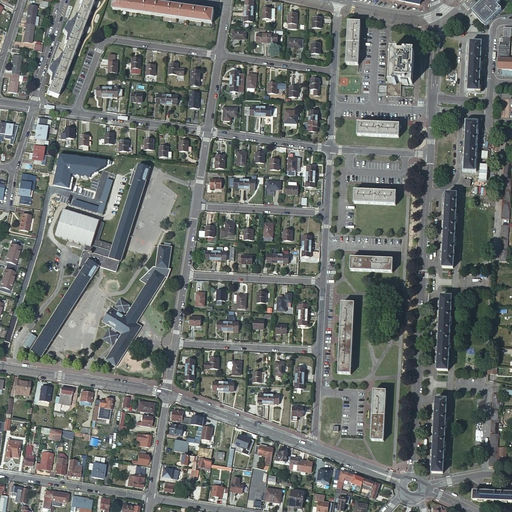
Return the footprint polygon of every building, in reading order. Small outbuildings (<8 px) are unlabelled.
[(82,0),(47,94),(57,98),(94,0),(82,0)] [(114,0),(114,10),(212,24),(214,9),(199,7),(199,10),(189,8),(190,6),(175,4),(175,6),(165,4),(165,2),(151,0),(150,3),(140,1),(139,0),(114,0)] [(497,0),(484,0),(472,12),(485,26),(502,10),(497,6),(501,3),(497,0)] [(245,1),(245,11),(253,12),(253,2),(245,1)] [(28,21),(27,24),(34,25),(35,17),(37,8),(28,6),(26,21),(28,21)] [(261,9),(261,20),(270,20),(270,9),(261,9)] [(245,11),(244,22),(253,23),(253,12),(245,11)] [(289,12),(288,22),(297,23),(297,12),(289,12)] [(313,17),(312,29),(321,29),(321,18),(313,17)] [(348,22),(346,64),(359,65),(361,22),(348,22)] [(27,24),(27,28),(25,28),(23,42),(32,43),(34,25),(27,24)] [(508,69),(509,59),(510,35),(511,28),(504,28),(503,38),(499,38),(498,69),(499,69),(508,69)] [(233,32),(233,40),(246,41),(246,32),(233,32)] [(256,44),(267,44),(267,35),(257,35),(256,44)] [(267,44),(278,44),(278,35),(267,35),(267,44)] [(289,39),(289,48),(302,48),(302,40),(289,39)] [(312,40),(312,52),(320,52),(320,40),(312,40)] [(479,91),(481,42),(470,42),(470,54),(469,54),(469,58),(470,58),(469,77),(468,76),(468,81),(469,81),(468,91),(479,91)] [(400,97),(401,88),(396,88),(397,83),(401,83),(401,81),(403,82),(403,84),(413,84),(415,51),(405,51),(405,53),(399,52),(399,50),(392,50),(390,83),(387,83),(386,96),(400,97)] [(13,70),(12,74),(19,75),(21,57),(13,56),(11,70),(13,70)] [(132,58),(131,70),(140,70),(141,59),(132,58)] [(108,62),(107,73),(116,74),(117,63),(108,62)] [(147,65),(146,76),(155,76),(156,65),(147,65)] [(169,65),(168,76),(177,76),(184,77),(184,71),(178,71),(178,65),(169,65)] [(232,72),(231,82),(239,83),(244,83),(244,76),(240,76),(240,73),(237,73),(237,70),(233,70),(233,72),(232,72)] [(12,74),(12,78),(10,78),(8,92),(16,93),(19,75),(12,74)] [(192,74),(191,84),(200,85),(201,74),(192,74)] [(255,88),(256,75),(248,75),(247,91),(248,92),(253,92),(254,91),(254,88),(255,88)] [(311,79),(311,90),(315,90),(315,96),(320,96),(320,90),(320,80),(311,79)] [(231,82),(230,93),(233,93),(233,96),(235,96),(235,93),(238,94),(238,93),(243,93),(244,83),(239,83),(231,82)] [(269,83),(268,94),(277,94),(278,83),(269,83)] [(96,96),(106,97),(107,88),(96,87),(96,91),(96,95),(96,96)] [(289,87),(289,98),(298,98),(298,87),(289,87)] [(106,97),(117,98),(117,97),(117,90),(117,89),(107,88),(106,97)] [(131,94),(130,103),(141,104),(142,95),(131,94)] [(155,105),(166,106),(166,97),(156,96),(155,105)] [(166,106),(177,107),(177,97),(166,97),(166,106)] [(190,98),(189,109),(198,110),(199,99),(190,98)] [(249,116),(261,116),(261,107),(250,107),(249,116)] [(261,116),(271,117),(271,115),(271,109),(271,108),(261,107),(261,116)] [(237,109),(224,109),(223,121),(231,122),(231,118),(237,118),(237,109)] [(310,111),(309,122),(318,122),(319,112),(310,111)] [(285,112),(284,125),(297,125),(297,117),(294,117),(294,113),(285,112)] [(36,127),(35,133),(46,135),(47,128),(46,128),(46,127),(47,120),(40,119),(39,127),(36,127)] [(309,122),(309,132),(317,133),(318,122),(309,122)] [(357,122),(356,135),(399,137),(400,124),(357,122)] [(475,171),(477,123),(466,122),(465,132),(465,136),(465,155),(464,155),(464,159),(465,159),(464,171),(475,171)] [(6,125),(4,135),(4,137),(11,138),(11,142),(15,142),(16,135),(17,126),(13,126),(6,125)] [(65,128),(65,138),(74,138),(74,128),(65,128)] [(37,140),(36,144),(43,145),(44,141),(45,142),(46,135),(35,133),(34,140),(37,140)] [(105,133),(105,144),(114,144),(114,133),(105,133)] [(81,135),(80,146),(88,146),(89,135),(81,135)] [(145,139),(145,149),(153,150),(153,139),(145,139)] [(120,140),(120,151),(129,152),(129,141),(120,140)] [(179,142),(179,153),(188,153),(188,142),(179,142)] [(36,144),(36,147),(33,147),(32,154),(43,155),(44,149),(43,148),(43,145),(36,144)] [(160,158),(168,158),(168,152),(168,147),(160,147),(160,158)] [(239,152),(238,166),(246,166),(247,153),(239,152)] [(256,153),(255,164),(264,164),(265,153),(256,153)] [(41,162),(46,163),(47,156),(43,155),(32,154),(31,159),(31,161),(34,161),(33,165),(40,166),(41,162)] [(219,157),(218,170),(227,170),(228,157),(219,157)] [(289,158),(289,171),(297,172),(297,167),(301,167),(301,159),(294,159),(289,158)] [(271,160),(270,171),(279,171),(279,160),(271,160)] [(511,163),(505,162),(504,171),(501,219),(509,219),(511,163)] [(92,248),(85,246),(84,250),(85,251),(80,268),(79,268),(74,276),(78,278),(39,338),(31,350),(42,357),(99,267),(104,269),(117,272),(120,261),(122,262),(126,249),(150,168),(145,166),(139,165),(136,172),(134,171),(130,185),(132,186),(114,246),(95,240),(92,248)] [(303,177),(306,177),(315,178),(315,167),(307,167),(306,170),(304,170),(303,177)] [(20,181),(19,188),(30,190),(31,183),(30,183),(31,175),(22,174),(21,181),(20,181)] [(306,177),(306,188),(309,188),(312,188),(315,188),(315,178),(306,177)] [(245,190),(245,181),(234,180),(234,179),(230,179),(229,180),(229,187),(230,188),(234,188),(234,189),(245,190)] [(211,180),(211,189),(222,189),(222,181),(211,180)] [(245,190),(255,190),(256,181),(245,181),(245,190)] [(268,184),(268,189),(281,190),(282,182),(268,181),(268,184)] [(288,190),(288,195),(299,196),(299,187),(298,187),(298,185),(297,185),(297,183),(289,183),(289,186),(288,186),(288,190)] [(19,188),(18,195),(21,195),(19,204),(30,205),(32,197),(29,197),(30,190),(19,188)] [(354,190),(353,203),(396,205),(396,192),(354,190)] [(453,269),(457,195),(446,194),(445,206),(444,211),(445,211),(444,229),(443,229),(443,233),(444,233),(443,252),(442,252),(442,256),(443,256),(442,268),(453,269)] [(346,206),(345,225),(353,225),(353,207),(346,206)] [(55,236),(85,246),(92,248),(95,240),(100,221),(63,209),(55,236)] [(21,215),(18,231),(27,232),(30,216),(21,215)] [(220,230),(220,235),(233,236),(233,223),(225,222),(225,230),(220,230)] [(264,225),(263,238),(272,238),(272,225),(264,225)] [(500,261),(506,262),(507,247),(508,226),(501,225),(500,261)] [(206,226),(205,237),(214,238),(214,226),(206,226)] [(245,229),(244,240),(253,241),(253,230),(245,229)] [(284,230),(283,242),(292,242),(293,231),(284,230)] [(303,236),(302,247),(311,247),(312,237),(303,236)] [(7,252),(19,256),(22,247),(10,243),(7,252)] [(216,260),(226,260),(227,252),(222,251),(222,247),(217,247),(217,251),(216,251),(216,260)] [(302,247),(302,257),(310,258),(311,247),(302,247)] [(206,251),(205,259),(216,260),(216,251),(207,251),(206,251)] [(5,261),(8,262),(16,264),(19,256),(7,252),(5,261)] [(267,263),(278,264),(278,255),(268,254),(267,263)] [(242,255),(242,264),(253,264),(254,256),(242,255)] [(278,264),(288,264),(289,255),(278,255),(278,264)] [(351,258),(351,270),(393,272),(393,260),(351,258)] [(2,278),(13,281),(16,273),(5,269),(2,278)] [(112,307),(103,321),(112,327),(117,330),(122,334),(119,340),(117,342),(106,360),(116,367),(142,326),(136,323),(148,304),(166,276),(155,269),(131,308),(130,309),(126,316),(121,313),(117,311),(112,307)] [(2,278),(0,284),(0,287),(10,290),(13,281),(2,278)] [(217,291),(216,302),(217,302),(217,305),(222,305),(222,302),(225,302),(225,291),(217,291)] [(196,292),(196,306),(204,306),(204,292),(196,292)] [(258,292),(257,304),(266,304),(266,293),(258,292)] [(278,297),(277,311),(285,311),(286,301),(291,302),(291,293),(286,293),(286,298),(278,297)] [(238,302),(237,308),(246,309),(246,295),(238,294),(238,302)] [(448,371),(451,298),(441,297),(440,309),(439,309),(439,313),(440,313),(439,331),(438,331),(438,336),(439,336),(438,354),(437,354),(437,359),(438,359),(437,371),(448,371)] [(119,309),(117,311),(121,313),(122,311),(125,313),(128,308),(130,309),(131,308),(129,306),(130,305),(120,299),(117,302),(115,306),(119,309)] [(342,302),(338,374),(352,374),(355,303),(342,302)] [(300,304),(299,315),(308,315),(308,304),(300,304)] [(299,315),(299,325),(307,326),(308,315),(299,315)] [(190,316),(190,325),(201,326),(201,317),(190,316)] [(254,320),(253,329),(265,329),(265,321),(254,320)] [(228,322),(218,321),(217,330),(228,331),(228,322)] [(239,322),(228,322),(228,331),(238,331),(239,322)] [(276,325),(275,333),(287,334),(287,325),(276,325)] [(117,330),(112,327),(111,330),(109,328),(102,339),(112,345),(115,340),(117,342),(119,340),(116,338),(118,334),(115,333),(117,330)] [(23,345),(29,349),(37,336),(31,333),(23,345)] [(218,370),(218,359),(210,359),(210,363),(204,363),(204,369),(218,370)] [(186,360),(185,370),(194,370),(194,360),(186,360)] [(241,375),(242,361),(233,361),(230,361),(228,363),(228,367),(229,368),(233,368),(233,375),(241,375)] [(275,362),(274,375),(282,375),(283,362),(275,362)] [(295,368),(295,379),(304,379),(304,369),(295,368)] [(185,370),(185,381),(194,381),(194,370),(185,370)] [(263,383),(263,373),(263,372),(254,372),(254,383),(263,383)] [(295,379),(294,389),(297,389),(296,393),(300,393),(300,389),(303,389),(304,379),(295,379)] [(18,380),(16,393),(23,394),(23,395),(29,396),(31,383),(25,383),(25,382),(18,380)] [(223,382),(213,382),(213,390),(223,390),(223,382)] [(233,383),(223,382),(223,390),(233,391),(233,383)] [(42,387),(39,401),(49,403),(51,389),(42,387)] [(61,389),(59,398),(64,399),(71,400),(72,397),(73,391),(61,389)] [(372,428),(371,440),(384,441),(386,391),(375,391),(374,391),(372,428)] [(81,402),(81,405),(91,407),(91,404),(92,404),(93,394),(82,392),(81,402)] [(258,403),(268,403),(268,395),(258,394),(258,403)] [(497,448),(500,394),(493,394),(489,466),(496,466),(497,456),(497,448)] [(268,403),(279,404),(279,395),(268,395),(268,403)] [(96,401),(93,422),(96,422),(97,413),(104,414),(104,413),(111,414),(111,411),(112,411),(113,401),(106,399),(105,402),(96,401)] [(432,461),(432,473),(443,473),(447,400),(435,399),(435,411),(434,411),(434,415),(435,415),(434,434),(433,434),(433,438),(434,438),(433,457),(432,457),(432,461)] [(140,402),(138,412),(153,414),(154,405),(140,402)] [(293,407),(293,416),(293,420),(297,421),(298,416),(304,416),(304,408),(299,408),(293,407)] [(199,426),(203,427),(205,418),(193,417),(192,421),(183,419),(184,412),(174,410),(172,421),(183,422),(182,424),(199,426)] [(122,412),(119,431),(127,432),(127,427),(123,426),(125,413),(122,412)] [(153,417),(143,415),(142,423),(138,423),(137,426),(151,428),(153,417)] [(172,424),(171,434),(186,436),(187,433),(181,432),(182,426),(172,424)] [(73,427),(72,432),(74,433),(90,435),(91,432),(91,430),(73,427)] [(204,427),(203,431),(210,432),(209,435),(212,436),(213,428),(204,427)] [(62,431),(52,429),(51,438),(60,439),(61,435),(62,431)] [(72,432),(62,431),(61,435),(66,436),(66,439),(73,440),(74,436),(74,433),(72,432)] [(149,448),(151,436),(138,434),(137,439),(141,440),(140,447),(149,448)] [(240,436),(237,445),(247,449),(247,451),(250,452),(254,441),(240,436)] [(187,442),(176,440),(175,451),(181,452),(182,449),(185,450),(187,448),(188,445),(191,445),(191,443),(187,442)] [(8,441),(6,457),(12,458),(12,456),(18,458),(21,443),(8,441)] [(257,445),(253,468),(258,469),(260,456),(268,457),(266,471),(269,471),(270,471),(274,448),(257,445)] [(26,452),(24,466),(33,467),(34,456),(30,455),(31,453),(26,452)] [(218,452),(217,460),(225,461),(226,453),(218,452)] [(277,452),(276,461),(287,463),(287,461),(291,462),(291,457),(288,457),(288,454),(277,452)] [(64,459),(64,463),(67,464),(68,458),(66,458),(64,455),(64,454),(59,453),(59,458),(64,459)] [(43,454),(40,470),(51,472),(53,456),(43,454)] [(132,462),(132,464),(147,466),(148,456),(138,454),(137,462),(133,462),(132,462)] [(193,470),(196,470),(197,464),(198,457),(195,456),(195,458),(181,455),(180,461),(183,461),(183,466),(188,466),(189,463),(194,464),(193,470)] [(291,462),(289,470),(291,470),(293,471),(294,465),(299,465),(298,471),(302,472),(303,464),(304,462),(300,461),(300,459),(295,458),(296,456),(292,455),(291,457),(291,462)] [(89,463),(88,470),(93,470),(92,477),(103,479),(106,466),(103,465),(104,459),(95,457),(93,464),(89,463)] [(64,459),(59,458),(56,475),(65,476),(67,466),(66,466),(67,464),(64,463),(64,459)] [(212,462),(200,458),(198,462),(197,465),(199,465),(199,467),(204,468),(204,467),(211,468),(212,462)] [(302,472),(312,474),(314,463),(311,463),(311,461),(307,460),(307,462),(304,461),(304,462),(303,464),(302,472)] [(82,467),(69,465),(68,471),(69,471),(68,477),(73,478),(73,477),(80,478),(81,473),(82,467)] [(139,467),(136,467),(134,479),(133,481),(129,480),(128,486),(132,487),(142,489),(143,483),(142,483),(142,481),(143,481),(145,470),(139,469),(139,467)] [(165,478),(170,479),(171,476),(173,476),(173,475),(174,475),(174,470),(165,468),(164,473),(166,474),(165,478)] [(320,470),(318,482),(322,483),(322,484),(329,485),(332,470),(326,469),(326,471),(320,470)] [(340,471),(339,476),(338,481),(338,482),(338,485),(342,486),(342,482),(344,483),(346,478),(350,480),(349,482),(352,483),(355,476),(342,472),(340,471)] [(352,483),(352,484),(351,485),(357,487),(356,490),(360,492),(361,489),(365,480),(355,476),(352,483)] [(234,478),(231,492),(242,494),(244,486),(239,485),(240,479),(234,478)] [(375,483),(365,480),(361,489),(371,493),(375,483)] [(187,486),(169,483),(168,487),(165,486),(164,492),(173,493),(174,488),(175,488),(184,489),(184,491),(186,491),(187,486)] [(211,497),(227,499),(229,492),(224,491),(224,488),(221,487),(221,485),(214,484),(214,486),(213,486),(211,497)] [(376,484),(370,498),(375,500),(381,486),(376,484)] [(20,495),(21,488),(11,487),(10,494),(10,496),(15,497),(14,502),(19,503),(20,495)] [(267,491),(265,498),(265,501),(281,504),(283,492),(267,489),(267,491)] [(52,491),(45,490),(43,508),(49,509),(50,509),(50,507),(51,501),(52,491)] [(67,494),(52,491),(51,501),(53,502),(53,503),(57,504),(57,502),(61,503),(61,502),(65,503),(67,502),(68,495),(67,494)] [(292,491),(289,506),(302,508),(304,493),(292,491)] [(352,494),(348,493),(348,492),(342,491),(342,493),(349,496),(349,498),(352,499),(353,494),(352,494)] [(511,493),(473,491),(473,500),(483,501),(489,501),(507,502),(507,503),(511,502),(511,493)] [(88,499),(72,497),(71,506),(86,508),(86,509),(90,510),(91,501),(88,500),(88,499)] [(341,499),(338,511),(342,511),(344,511),(346,505),(349,505),(350,501),(347,500),(347,499),(346,499),(346,497),(343,497),(343,499),(341,498),(341,499)] [(107,511),(107,509),(109,502),(100,500),(98,511),(107,511)] [(332,511),(334,504),(330,503),(318,502),(316,511),(332,511)]
